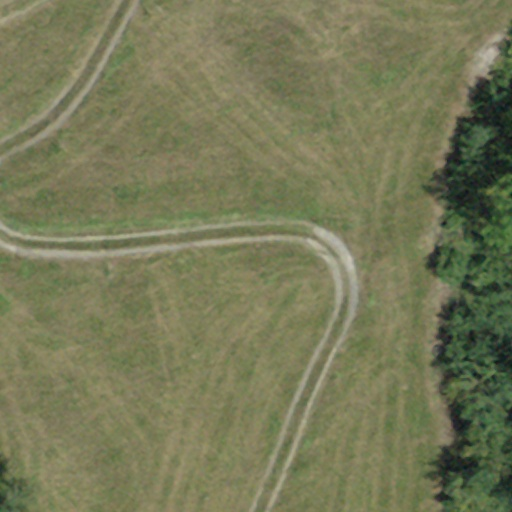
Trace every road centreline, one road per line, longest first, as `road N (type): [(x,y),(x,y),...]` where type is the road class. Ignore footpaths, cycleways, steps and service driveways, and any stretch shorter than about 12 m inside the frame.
road 1 (track): [(259,511),(341,325),(344,267),(283,235),(27,252),(0,240)]
road 2 (track): [(0,163),(59,113),(130,0)]
